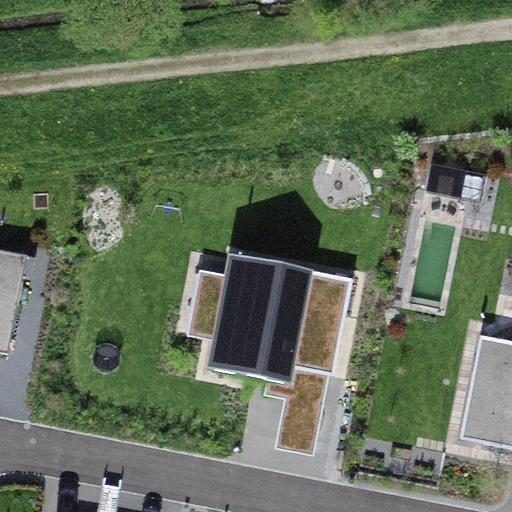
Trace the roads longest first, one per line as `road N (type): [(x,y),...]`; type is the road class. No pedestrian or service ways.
road 1 (track): [(0,93),(511,41)]
road 2 (residential): [(0,446),(353,511)]
